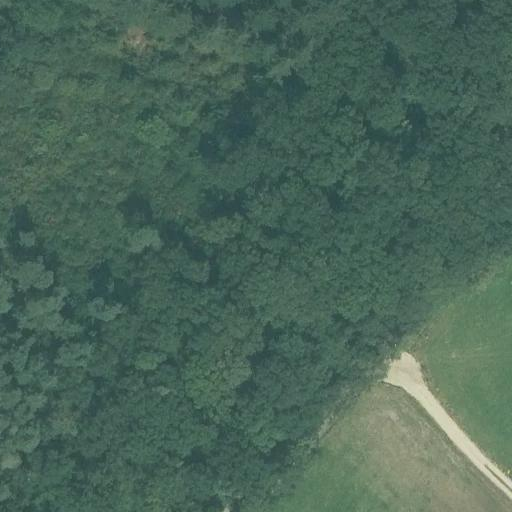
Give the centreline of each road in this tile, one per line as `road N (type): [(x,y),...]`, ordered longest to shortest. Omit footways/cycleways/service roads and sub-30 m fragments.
road 1 (track): [(511,145),(250,511)]
road 2 (track): [(192,0),(377,84),(511,125)]
